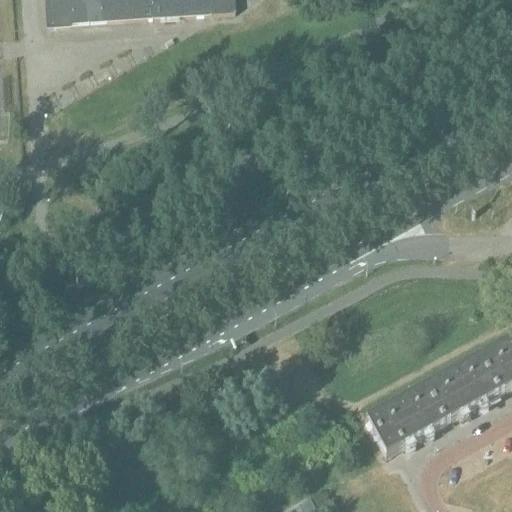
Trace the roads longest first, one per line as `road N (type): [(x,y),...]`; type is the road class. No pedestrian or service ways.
road 1 (tertiary): [(511,105),(0,401)]
road 2 (tertiary): [(0,454),(127,375),(511,167)]
road 3 (residential): [(28,0),(39,168)]
road 4 (residential): [(444,511),(423,468),(511,421)]
